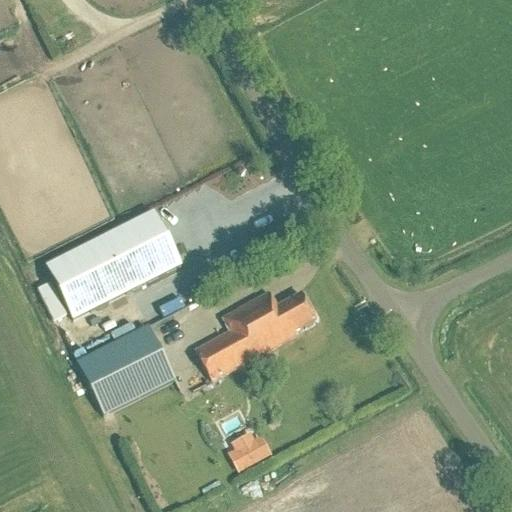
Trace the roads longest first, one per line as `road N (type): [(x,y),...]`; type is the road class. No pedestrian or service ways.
road 1 (tertiary): [(396,319),(203,0)]
road 2 (tertiary): [(511,486),(396,319)]
road 3 (tertiary): [(396,319),(511,260)]
